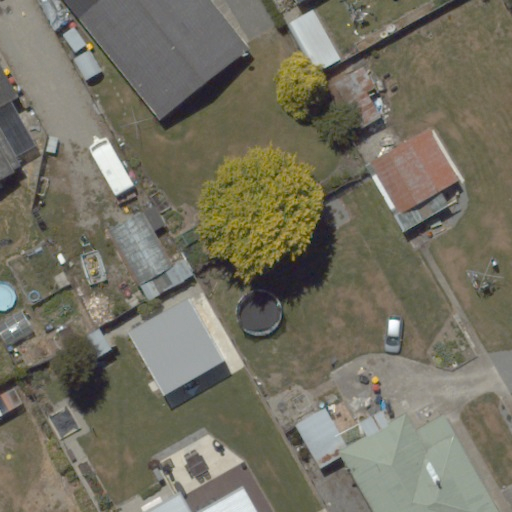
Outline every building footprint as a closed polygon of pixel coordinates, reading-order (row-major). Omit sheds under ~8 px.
[(54,0),(69,17),(49,35),(91,85),(112,68),(166,133),(254,59),(205,0),(54,0)] [(0,198),(25,186),(0,138),(0,124),(26,110),(0,64),(0,198)] [(398,139),(360,68),(331,84),(374,162),(363,168),(402,240),(472,202),(429,123),(398,139)] [(268,88),(245,99),(275,166),(298,155),(268,88)] [(501,511),(437,399),(336,457),(366,511),(501,511)] [(259,511),(246,488),(202,511),(259,511)]
